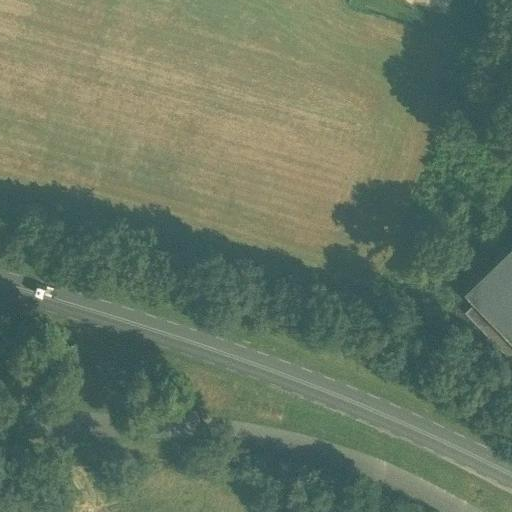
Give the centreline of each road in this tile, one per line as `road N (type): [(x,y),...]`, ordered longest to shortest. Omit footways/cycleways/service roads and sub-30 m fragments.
road 1 (primary): [(511,475),(340,397),(0,284)]
road 2 (unclassified): [(457,511),(386,475),(283,441),(0,410)]
